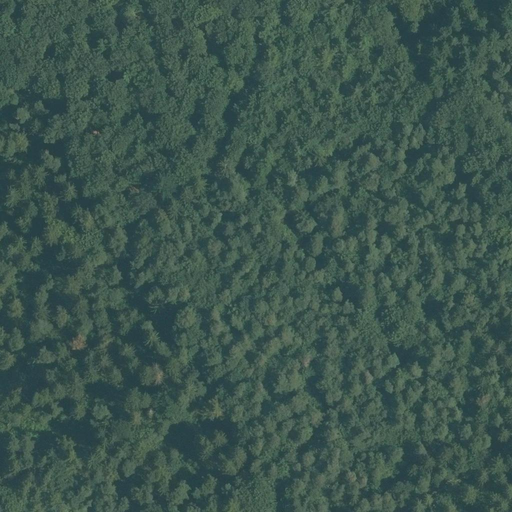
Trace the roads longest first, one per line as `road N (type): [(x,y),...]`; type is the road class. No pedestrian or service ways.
road 1 (track): [(502,449),(350,298),(253,176),(217,152)]
road 2 (track): [(0,85),(137,114),(217,152)]
road 3 (track): [(243,95),(331,84),(424,0)]
road 4 (track): [(217,152),(292,0)]
road 5 (track): [(388,511),(502,449)]
